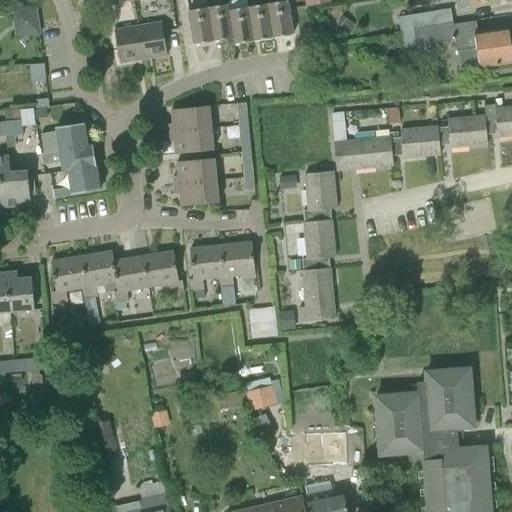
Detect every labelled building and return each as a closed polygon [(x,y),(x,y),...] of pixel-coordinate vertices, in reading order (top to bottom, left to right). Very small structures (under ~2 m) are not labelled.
[(453,0),(457,11),(472,6),(473,7),(494,0),(453,0)] [(287,1),(267,5),(272,38),(292,35),(287,1)] [(228,5),(207,8),(213,42),(232,39),(227,11),(229,11),(228,5)] [(267,5),(247,8),(253,42),(272,38),(267,5)] [(213,42),(207,8),(188,11),(193,45),(213,42)] [(247,8),(229,11),(227,11),(232,39),(233,45),(253,42),(247,8)] [(39,31),(36,9),(16,11),(17,24),(29,23),(30,32),(39,31)] [(410,16),(412,31),(452,25),(450,10),(410,16)] [(343,18),(337,25),(348,33),(353,25),(343,18)] [(452,25),(412,31),(414,47),(455,41),(457,52),(458,52),(461,71),(479,68),(479,69),(511,63),(511,54),(508,29),(488,32),(476,33),(474,23),(452,26),(452,25)] [(161,24),(138,28),(143,59),(166,55),(161,24)] [(143,59),(138,28),(114,32),(119,63),(143,59)] [(236,106),(239,126),(247,125),(245,105),(236,106)] [(167,125),(168,133),(211,129),(209,107),(171,111),(172,124),(167,125)] [(495,118),(490,118),(491,131),(496,130),(497,138),(511,136),(511,107),(511,108),(494,110),(495,118)] [(397,109),(387,110),(389,126),(398,125),(397,109)] [(45,110),(34,111),(35,120),(46,119),(45,110)] [(448,128),(442,129),(444,141),(449,141),(449,149),(487,145),(486,131),(491,131),(490,118),(484,119),(484,117),(447,120),(448,128)] [(5,122),(6,136),(22,134),(21,121),(5,122)] [(55,128),(60,156),(88,152),(88,151),(84,124),(55,128)] [(240,139),(249,138),(247,125),(239,126),(240,139)] [(400,139),(395,139),(396,152),(402,152),(402,159),(440,156),(438,142),(444,141),(442,129),(437,129),(437,127),(399,131),(400,139)] [(211,129),(168,133),(169,142),(174,141),(175,155),(213,151),(211,129)] [(396,152),(395,139),(390,140),(390,138),(333,143),(334,152),(336,172),(392,166),(391,153),(396,152)] [(88,152),(60,156),(62,173),(68,172),(68,175),(97,171),(93,150),(88,151),(88,152)] [(0,157),(0,194),(0,196),(1,208),(29,206),(28,197),(35,197),(33,175),(26,175),(26,172),(9,173),(7,157),(0,157)] [(173,177),(173,185),(216,181),(214,159),(176,163),(177,176),(173,177)] [(244,178),(253,178),(251,165),(243,166),(244,178)] [(68,175),(71,195),(100,191),(97,171),(68,175)] [(304,175),(308,211),(303,212),(304,223),(327,221),(327,210),(336,210),(332,172),(304,175)] [(295,177),(279,178),(280,189),(296,188),(295,177)] [(244,178),(245,191),(254,190),(253,178),(244,178)] [(216,181),(173,185),(174,194),(179,193),(180,207),(218,203),(216,181)] [(327,221),(304,223),(303,223),(306,260),(301,260),(303,272),(326,269),(325,259),(335,258),(331,221),(327,221)] [(251,243),(220,246),(225,288),(233,287),(232,277),(240,276),(240,280),(255,279),(251,243)] [(225,288),(220,246),(189,250),(192,279),(189,280),(190,291),(194,291),(203,290),(202,280),(219,278),(220,288),(225,288)] [(112,252),(81,257),(88,298),(97,297),(95,287),(115,283),(117,283),(113,262),(112,252)] [(173,252),(143,257),(148,288),(169,284),(170,295),(183,293),(182,281),(178,282),(173,252)] [(88,298),(81,257),(51,262),(55,292),(52,293),(54,304),(67,302),(65,292),(82,289),(84,299),(88,298)] [(143,257),(113,262),(117,283),(115,283),(117,292),(118,292),(120,303),(124,302),(128,302),(126,292),(148,288),(143,257)] [(299,260),(289,261),(290,271),(300,270),(299,260)] [(326,269),(303,272),(301,272),(305,308),(299,309),(300,321),(334,318),(329,269),(326,269)] [(17,273),(6,274),(10,312),(34,311),(31,278),(17,280),(17,273)] [(0,313),(10,312),(6,274),(0,274),(0,313)] [(203,290),(194,291),(195,299),(204,298),(203,290)] [(98,326),(94,298),(84,299),(88,327),(98,326)] [(120,303),(115,304),(116,312),(125,310),(124,302),(120,303)] [(251,336),(277,336),(277,307),(250,307),(251,336)] [(291,313),(280,314),(282,330),(293,329),(291,313)] [(73,328),(54,330),(56,340),(69,339),(74,338),(73,328)] [(102,347),(91,349),(94,364),(105,362),(102,347)] [(35,361),(35,373),(51,372),(51,360),(35,361)] [(440,459),(439,443),(451,442),(451,449),(461,449),(459,429),(473,428),(472,411),(467,411),(465,387),(470,387),(469,369),(425,373),(426,383),(417,384),(417,394),(375,397),(379,456),(422,452),(422,461),(431,460),(440,459)] [(46,390),(45,383),(42,383),(41,375),(31,376),(33,401),(50,400),(49,390),(46,390)] [(275,405),(270,386),(246,393),(250,411),(275,405)] [(154,441),(151,419),(147,420),(146,414),(120,418),(125,447),(128,447),(129,452),(148,448),(150,462),(156,461),(154,446),(152,446),(151,441),(154,441)] [(164,414),(151,416),(153,428),(166,426),(164,414)] [(264,417),(253,422),(259,435),(270,429),(264,417)] [(93,425),(100,460),(115,457),(109,422),(93,425)] [(289,464),(339,469),(340,442),(291,437),(289,464)] [(440,459),(431,460),(422,461),(426,511),(490,511),(486,447),(461,449),(451,449),(451,442),(439,443),(440,459)] [(169,511),(166,496),(162,478),(141,482),(142,487),(138,488),(141,502),(107,509),(108,511),(169,511)] [(308,511),(346,511),(342,493),(329,495),(327,483),(303,488),(306,501),(308,511)] [(305,511),(302,498),(245,511),(305,511)]
